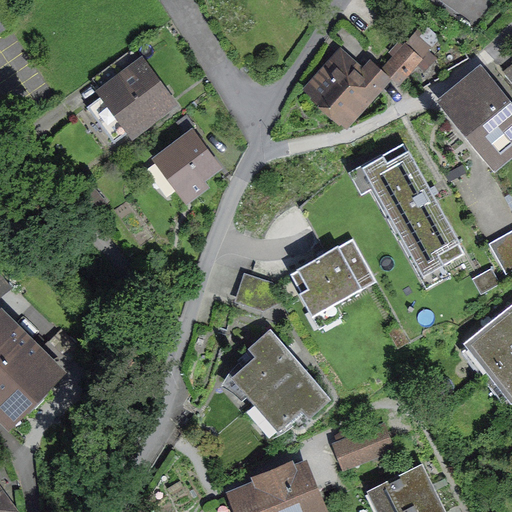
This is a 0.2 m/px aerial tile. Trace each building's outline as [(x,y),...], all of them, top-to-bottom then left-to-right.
[(0,0),(0,32),(20,20),(6,0),(0,0)] [(343,51),(308,92),(351,129),(392,83),(401,90),(433,54),(414,37),(385,70),(375,61),(366,71),(343,51)] [(140,54),(95,85),(134,143),(180,112),(140,54)] [(505,172),(511,166),(511,96),(488,68),(446,103),(505,172)] [(195,133),(159,163),(192,203),(228,173),(195,133)] [(419,278),(466,252),(408,147),(360,173),(419,278)] [(511,233),(490,246),(507,278),(511,275),(511,233)] [(316,315),(375,281),(352,240),(292,274),(316,315)] [(245,270),(235,297),(272,310),(282,284),(245,270)] [(511,305),(464,344),(488,374),(511,354),(511,305)] [(0,413),(20,433),(76,375),(10,313),(0,323),(0,413)] [(254,403),(297,366),(268,333),(249,349),(258,359),(234,381),(254,403)] [(511,354),(488,374),(511,403),(511,354)] [(297,366),(254,403),(282,435),(325,397),(297,366)] [(385,423),(333,445),(344,471),(396,449),(385,423)] [(301,461),(232,487),(242,511),(304,511),(319,507),(301,461)] [(370,489),(381,511),(391,511),(435,490),(422,463),(370,489)] [(391,511),(446,511),(435,490),(391,511)] [(0,511),(15,511),(0,491),(0,511)]
